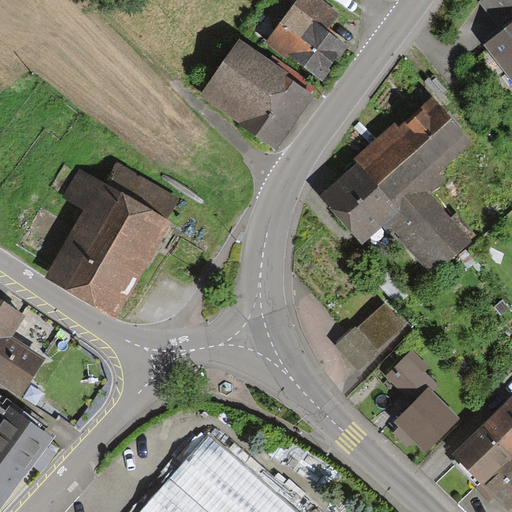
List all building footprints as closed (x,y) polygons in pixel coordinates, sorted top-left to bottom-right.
[(308,0),(299,0),(266,45),(319,84),(350,43),(333,30),(344,15),(323,0),(311,0),(310,1),(308,0)] [(503,28),(511,20),(511,0),(485,0),(481,3),(503,28)] [(511,28),(505,34),(486,49),(511,82),(511,28)] [(314,99),(238,45),(198,100),(274,154),(293,129),(314,99)] [(365,166),(323,203),(364,248),(387,227),(429,274),(469,239),(426,191),(473,150),(449,123),(434,105),(401,134),(396,128),(359,160),(365,166)] [(104,182),(82,169),(65,197),(87,211),(45,279),(80,300),(114,321),(174,224),(167,220),(179,200),(117,161),(104,182)] [(388,275),(377,285),(397,306),(407,296),(388,275)] [(0,386),(21,400),(44,363),(14,344),(11,341),(27,317),(0,299),(0,386)] [(359,370),(410,327),(388,302),(338,345),(359,370)] [(426,458),(462,422),(434,394),(440,388),(426,374),(430,369),(412,351),(384,378),(413,407),(394,425),(401,433),(426,458)] [(475,441),(454,461),(477,485),(474,488),(490,505),(494,501),(505,511),(511,511),(511,404),(493,424),(475,441)] [(0,511),(50,444),(3,409),(0,406),(0,511)] [(321,511),(213,418),(136,511),(321,511)]
